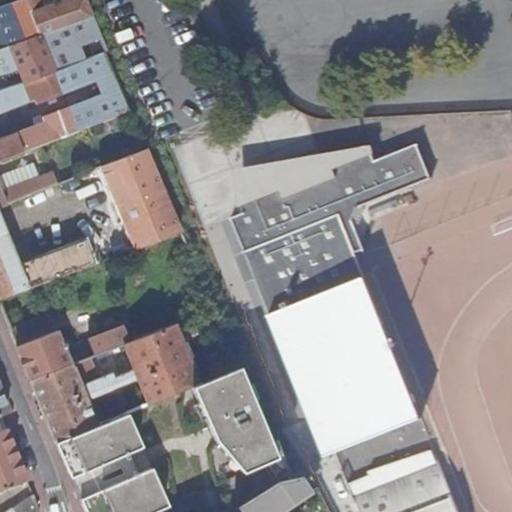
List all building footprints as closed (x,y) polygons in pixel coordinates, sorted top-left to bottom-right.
[(18,0),(0,6),(0,48),(88,17),(89,16),(82,0),(68,0),(48,7),(45,0),(18,0)] [(103,52),(88,17),(0,48),(0,73),(16,67),(22,82),(103,52)] [(0,159),(128,110),(103,52),(22,82),(0,90),(0,110),(34,97),(44,122),(0,138),(0,159)] [(247,254),(270,313),(268,313),(269,316),(271,315),(325,452),(324,453),(325,455),(422,416),(421,414),(419,414),(364,277),(366,277),(365,274),(363,275),(353,250),(361,247),(362,249),(364,248),(352,218),(357,205),(431,175),(430,173),(429,173),(416,142),(417,141),(417,140),(374,157),(371,149),(372,149),(370,143),(342,154),(320,159),(319,153),(296,161),(298,168),(275,174),(271,164),(258,167),(245,169),(245,170),(245,171),(245,172),(245,173),(245,174),(245,175),(245,176),(245,177),(245,178),(245,179),(245,180),(245,181),(245,182),(245,183),(245,184),(245,185),(245,186),(245,187),(245,188),(245,189),(245,190),(245,191),(245,192),(245,193),(245,194),(245,195),(245,196),(245,197),(245,198),(245,199),(246,200),(246,201),(246,202),(246,203),(246,204),(246,205),(246,206),(246,207),(247,207),(247,209),(247,210),(247,211),(247,212),(247,213),(248,214),(248,215),(248,216),(248,217),(248,218),(249,219),(249,220),(249,221),(250,222),(250,223),(250,224),(250,225),(250,226),(251,226),(251,227),(251,228),(251,229),(251,230),(252,230),(252,231),(252,232),(252,233),(253,234),(253,235),(253,236),(254,237),(254,238),(254,239),(254,240),(255,240),(255,241),(256,240),(259,247),(244,253),(246,255),(247,254)] [(179,230),(145,149),(99,167),(133,248),(179,230)] [(0,223),(0,297),(92,262),(83,239),(16,263),(0,223)] [(197,382),(173,324),(166,326),(128,342),(121,344),(132,369),(112,377),(109,372),(78,385),(69,364),(28,380),(54,441),(94,424),(84,398),(135,377),(145,402),(189,385),(197,382)] [(121,344),(128,342),(123,327),(88,339),(93,353),(121,344)] [(69,364),(55,329),(15,346),(28,380),(69,364)] [(197,382),(189,385),(213,437),(241,471),(275,456),(236,365),(197,382)] [(0,432),(6,430),(0,416),(9,412),(0,392),(0,432)] [(125,410),(132,408),(127,396),(109,404),(114,415),(125,410)] [(94,424),(54,441),(68,475),(140,444),(125,410),(114,415),(94,424)] [(0,489),(26,479),(6,430),(0,432),(0,489)] [(140,444),(68,475),(78,496),(150,465),(140,444)] [(359,508),(360,511),(458,511),(434,451),(433,452),(431,448),(368,470),(370,472),(346,482),(357,509),(359,508)] [(150,465),(78,496),(85,511),(150,511),(167,505),(150,465)] [(277,511),(309,491),(298,475),(273,480),(234,505),(239,511),(277,511)] [(36,511),(38,507),(32,494),(5,511),(36,511)]
